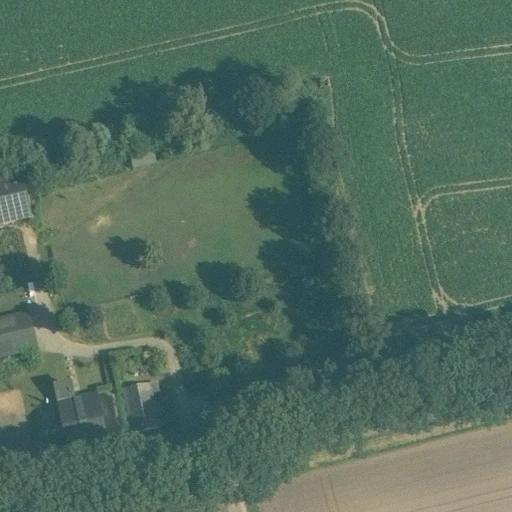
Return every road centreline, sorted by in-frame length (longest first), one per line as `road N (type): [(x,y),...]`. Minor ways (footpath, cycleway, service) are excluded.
road 1 (unclassified): [(219,461),(511,387)]
road 2 (unclassified): [(21,511),(219,461)]
